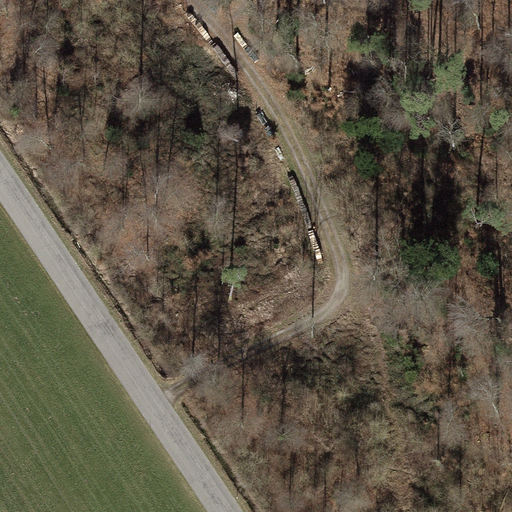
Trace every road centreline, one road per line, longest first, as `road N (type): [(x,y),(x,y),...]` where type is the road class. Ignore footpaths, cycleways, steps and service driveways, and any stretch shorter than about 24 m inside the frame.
road 1 (track): [(155,402),(317,320),(340,299),(346,277),(265,89),(194,0)]
road 2 (tertiary): [(0,169),(228,511)]
